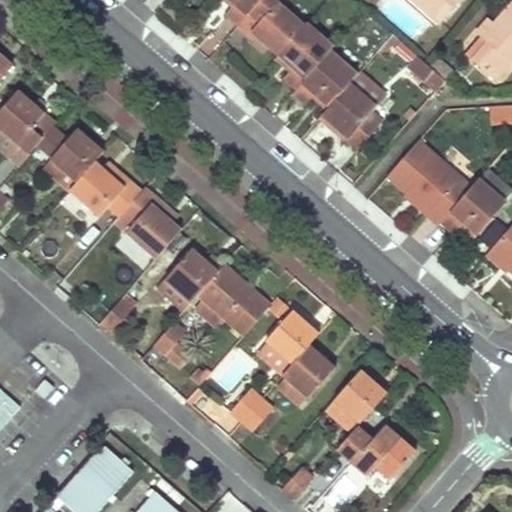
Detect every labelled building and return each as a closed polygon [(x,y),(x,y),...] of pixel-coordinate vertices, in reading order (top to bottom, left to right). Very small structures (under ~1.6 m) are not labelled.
[(226,14),(238,26),(261,0),(231,0),(235,4),(226,14)] [(254,34),(278,55),(284,49),(292,40),(303,27),(272,0),(261,0),(238,26),(251,38),(254,34)] [(416,0),(439,20),(456,0),(416,0)] [(511,0),(494,20),(488,14),(476,28),(487,39),(471,58),(493,77),(509,58),(511,54),(511,0)] [(283,78),(297,89),(330,52),(333,49),(305,24),(303,27),(292,40),(284,49),(278,55),(292,68),(283,78)] [(316,93),(329,106),(357,75),(330,52),(297,89),(292,95),(305,105),(316,93)] [(0,54),(0,79),(13,66),(0,54)] [(434,92),(444,80),(429,67),(415,55),(404,67),(434,92)] [(429,67),(444,80),(451,73),(435,59),(429,67)] [(383,96),(358,74),(357,75),(329,106),(322,114),(346,135),(343,138),(358,151),(379,128),(368,118),(375,110),(372,107),(383,96)] [(0,112),(0,129),(17,145),(28,155),(41,141),(56,124),(19,91),(0,112)] [(77,183),(95,162),(104,152),(78,129),(71,137),(56,124),(41,141),(55,155),(51,160),(77,183)] [(0,149),(8,156),(17,145),(0,129),(0,149)] [(439,224),(471,188),(419,142),(387,178),(407,196),(410,192),(429,209),(427,212),(439,224)] [(51,160),(43,169),(69,192),(77,183),(51,160)] [(109,174),(95,162),(77,183),(69,192),(99,217),(108,208),(118,219),(123,214),(141,193),(115,168),(109,174)] [(478,180),(471,188),(439,224),(446,230),(452,235),(461,224),(475,236),(504,203),(478,180)] [(146,188),(141,193),(123,214),(134,224),(126,232),(156,260),(181,231),(165,215),(171,210),(146,188)] [(407,196),(404,199),(436,228),(439,224),(427,212),(429,209),(410,192),(407,196)] [(118,219),(115,223),(126,232),(134,224),(123,214),(118,219)] [(511,226),(490,250),(509,267),(507,269),(511,273),(511,226)] [(197,296),(218,273),(205,261),(193,250),(159,288),(184,311),(197,296)] [(507,269),(509,267),(490,250),(484,257),(503,274),(507,269)] [(212,254),(205,261),(218,273),(225,265),(212,254)] [(225,265),(218,273),(197,296),(201,300),(194,309),(219,332),(228,323),(243,337),(271,306),(225,265)] [(99,323),(105,328),(111,332),(132,309),(121,299),(99,323)] [(268,341),(294,364),(310,346),(319,336),(293,313),(268,341)] [(153,345),(159,350),(164,354),(175,343),(185,331),(174,321),(153,345)] [(189,356),(175,343),(164,354),(179,368),(189,356)] [(310,346),(294,364),(283,377),(286,379),(308,399),(335,369),(310,346)] [(196,368),(189,376),(199,386),(207,377),(196,368)] [(360,424),(387,394),(360,371),(334,401),(360,424)] [(279,387),(301,407),(308,399),(286,379),(279,387)] [(241,423),(262,400),(251,390),(230,413),(241,423)] [(273,409),(262,400),(241,423),(252,432),(273,409)] [(324,412),(350,435),(358,427),(360,424),(334,401),(324,412)] [(374,468),(388,481),(414,451),(385,426),(372,440),(358,427),(350,435),(336,451),(366,477),(374,468)] [(99,442),(53,493),(73,511),(90,511),(129,469),(99,442)] [(293,500),(303,489),(313,478),(302,468),(281,490),(293,500)] [(178,511),(153,489),(131,511),(178,511)] [(53,511),(44,503),(36,511),(53,511)]
